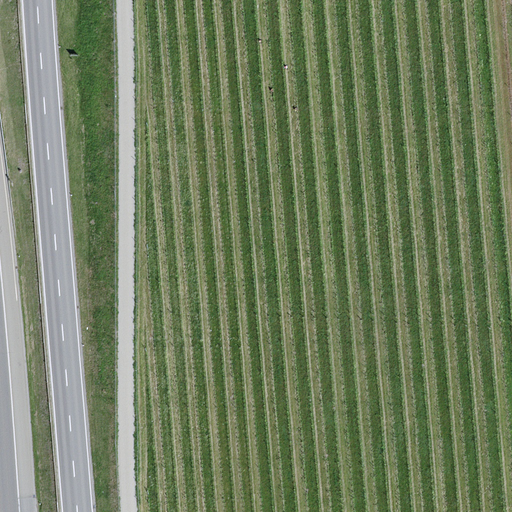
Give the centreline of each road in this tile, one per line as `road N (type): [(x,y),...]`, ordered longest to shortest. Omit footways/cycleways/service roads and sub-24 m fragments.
road 1 (primary): [(77,511),(37,0)]
road 2 (track): [(129,511),(126,0)]
